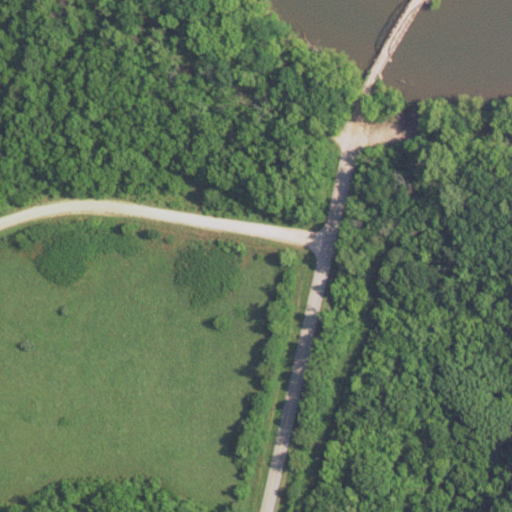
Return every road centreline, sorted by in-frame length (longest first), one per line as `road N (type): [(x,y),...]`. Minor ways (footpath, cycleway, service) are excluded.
road 1 (residential): [(264,511),(346,159),(374,77)]
road 2 (residential): [(0,225),(93,210),(327,242)]
